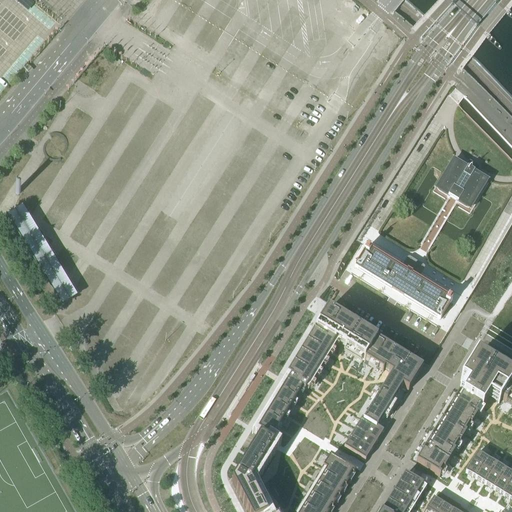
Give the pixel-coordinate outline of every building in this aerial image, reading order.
[(35,2),(31,0),(15,0),(29,10),(35,2)] [(7,17),(5,27),(11,28),(10,31),(6,31),(5,37),(17,39),(19,29),(21,29),(23,20),(7,17)] [(355,23),(358,26),(364,20),(360,17),(355,23)] [(442,189),(441,191),(443,192),(449,196),(448,198),(458,204),(459,202),(465,205),(467,206),(468,205),(481,182),(482,181),(481,180),(473,175),(474,173),(467,169),(466,171),(458,166),(457,165),(456,167),(442,189)] [(77,296),(23,205),(6,215),(61,306),(77,296)] [(366,249),(354,268),(440,321),(452,301),(417,280),(416,279),(413,277),(412,278),(405,273),(402,271),(401,271),(401,270),(366,249)] [(376,401),(362,424),(375,432),(382,420),(389,409),(392,404),(395,398),(401,389),(408,393),(415,381),(415,380),(421,371),(422,369),(408,361),(407,360),(395,353),(394,352),(389,349),(386,347),(380,344),(376,341),(375,340),(367,336),(366,335),(358,330),(356,329),(355,331),(354,331),(350,329),(351,329),(346,326),(347,324),(346,323),(336,317),(335,319),(327,314),(329,312),(327,311),(321,321),(313,335),(315,336),(312,340),(309,345),(307,343),(306,345),(308,347),(306,351),(303,355),(301,354),(300,356),(302,357),(299,362),(296,366),(294,365),(293,367),(295,368),(292,372),(292,373),(290,377),(288,375),(287,377),(290,379),(288,382),(305,392),(307,389),(313,380),(337,341),(339,342),(341,344),(346,346),(344,350),(345,351),(382,374),(384,371),(388,374),(391,376),(376,401)] [(458,395),(415,465),(439,480),(482,409),(480,408),(486,399),(498,406),(501,402),(511,408),(511,377),(480,358),(480,359),(476,357),(460,383),(465,386),(464,387),(467,389),(463,396),(460,394),(459,395),(458,395)] [(288,382),(257,433),(271,441),(302,392),(304,393),(305,392),(288,382)] [(360,423),(355,432),(376,445),(382,436),(375,432),(362,424),(360,423)] [(355,432),(349,441),(370,454),(376,445),(355,432)] [(259,439),(231,485),(245,511),(263,511),(253,491),(250,486),(255,485),(256,485),(257,485),(262,476),(262,475),(277,451),(277,450),(259,439)] [(349,441),(343,452),(364,465),(370,454),(349,441)] [(511,476),(477,455),(464,475),(511,504),(511,476)] [(326,472),(301,511),(328,511),(330,510),(332,511),(335,506),(333,505),(337,499),(338,500),(342,495),(340,494),(343,489),(345,490),(348,484),(347,483),(351,476),(353,477),(355,473),(330,458),(322,470),(326,472)] [(411,511),(426,490),(404,476),(403,478),(405,480),(401,487),(398,486),(397,488),(400,489),(395,496),(393,495),(392,497),(394,498),(390,506),(387,504),(386,506),(389,507),(385,511),(378,511),(411,511)] [(451,511),(433,500),(425,511),(451,511)]
